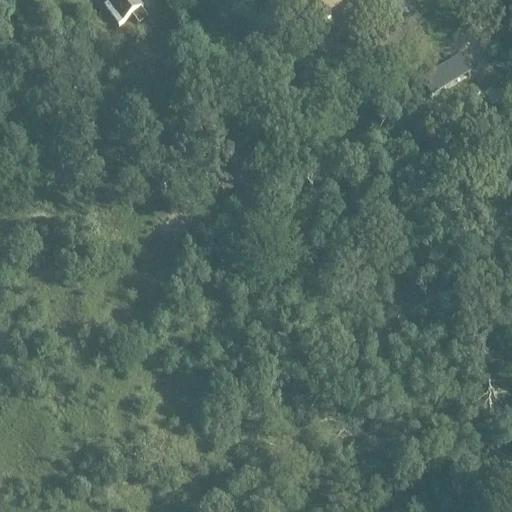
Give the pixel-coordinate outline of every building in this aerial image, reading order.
[(141,24),(150,18),(144,9),(145,8),(138,0),(114,0),(116,2),(108,8),(121,27),(135,16),(141,24)] [(410,0),(382,0),(361,15),(387,52),(427,23),(410,0)] [(393,55),(386,60),(391,67),(398,62),(393,55)] [(450,84),(472,74),(463,55),(441,65),(450,84)] [(434,95),(450,87),(441,68),(425,76),(434,95)]
